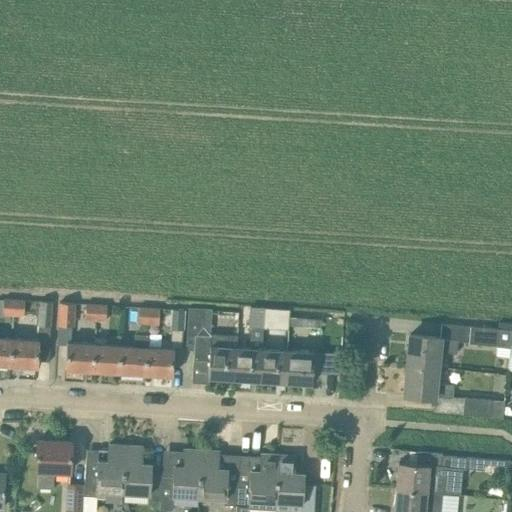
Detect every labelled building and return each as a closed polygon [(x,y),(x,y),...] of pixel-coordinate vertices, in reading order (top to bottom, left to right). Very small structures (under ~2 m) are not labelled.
[(13,316),(14,299),(4,299),(3,315),(13,316)] [(24,300),(14,299),(13,316),(23,317),(24,300)] [(52,301),(40,300),(38,325),(50,326),(52,301)] [(75,303),(59,302),(57,325),(74,327),(75,303)] [(95,320),(96,304),(85,303),(84,320),(95,320)] [(96,304),(95,320),(105,321),(106,304),(96,304)] [(148,325),(149,308),(138,307),(137,324),(148,325)] [(188,307),(186,333),(196,334),(203,327),(204,308),(188,307)] [(262,349),(263,328),(264,308),(249,307),(248,327),(252,328),(251,348),(236,347),(234,379),(260,380),(262,349)] [(160,308),(149,308),(148,325),(159,325),(160,308)] [(289,310),(264,308),(263,328),(288,330),(289,310)] [(185,309),(173,309),(171,330),(184,331),(185,309)] [(306,317),(289,316),(288,335),(305,336),(306,317)] [(469,341),(469,343),(495,345),(497,346),(511,347),(511,343),(511,337),(511,323),(497,322),(497,328),(471,326),(470,340),(469,341)] [(236,347),(237,334),(211,333),(211,335),(195,334),(193,360),(209,361),(208,377),(234,379),(236,347)] [(134,346),(120,345),(119,372),(145,373),(147,347),(147,334),(134,334),(134,346)] [(407,364),(438,367),(439,351),(457,353),(458,339),(440,338),(440,337),(410,334),(407,364)] [(12,338),(0,337),(0,364),(10,365),(12,338)] [(39,340),(12,338),(10,365),(37,366),(39,340)] [(65,368),(92,370),(94,343),(67,341),(65,368)] [(120,345),(94,343),(92,370),(119,372),(120,345)] [(174,348),(147,347),(145,373),(172,375),(174,348)] [(287,350),(262,349),(260,380),(285,382),(287,350)] [(313,352),(287,350),(285,382),(311,384),(313,352)] [(438,367),(407,364),(404,394),(435,397),(435,396),(452,398),(454,384),(436,382),(438,367)] [(504,400),(492,399),(464,397),(462,413),(502,417),(504,400)] [(70,471),(71,455),(71,441),(37,440),(36,469),(38,470),(37,487),(53,488),(54,470),(70,471)] [(85,470),(84,485),(83,496),(96,496),(97,490),(122,492),(125,445),(109,443),(108,460),(98,460),(97,471),(85,470)] [(142,446),(125,445),(122,492),(148,493),(147,499),(159,500),(159,509),(160,509),(162,475),(150,474),(151,463),(141,463),(142,446)] [(199,496),(202,449),(185,448),(184,465),(174,465),(174,475),(162,475),(160,509),(172,509),(172,506),(197,508),(198,496),(199,496)] [(218,450),(202,449),(199,496),(224,498),(224,504),(237,505),(238,480),(227,479),(227,468),(217,467),(218,450)] [(398,462),(396,487),(443,492),(444,492),(446,471),(449,466),(465,468),(466,457),(442,454),(418,452),(417,463),(408,463),(398,462)] [(237,505),(236,511),(248,511),(249,507),(274,509),(275,501),(278,454),(261,453),(260,470),(250,469),(250,480),(238,480),(237,505)] [(295,455),(278,454),(275,501),(301,503),(300,509),(313,510),(315,484),(303,484),(304,473),(294,472),(295,455)] [(77,511),(82,511),(83,496),(84,485),(68,484),(66,511),(77,511)] [(396,487),(393,511),(440,511),(442,494),(443,492),(396,487)]
